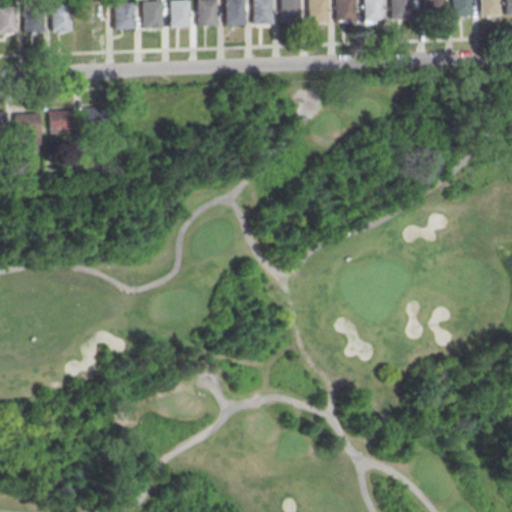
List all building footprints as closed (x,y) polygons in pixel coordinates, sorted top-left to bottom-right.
[(194,1),(213,0),(214,27),(195,27),(194,1)] [(222,0),(240,0),(241,26),(223,26),(222,0)] [(249,0),(268,0),(268,24),(249,25),(249,0)] [(276,0),(295,0),(297,23),(278,24),(276,0)] [(304,0),(323,0),(324,22),(305,23),(304,0)] [(332,0),(351,0),(351,21),(332,22),(332,0)] [(359,0),(378,0),(379,20),(360,21),(359,0)] [(387,0),(406,0),(407,19),(388,20),(387,0)] [(421,0),(440,0),(440,18),(421,18),(421,0)] [(448,0),(467,0),(468,17),(449,18),(448,0)] [(476,0),(495,0),(496,16),(477,16),(476,0)] [(501,0),(511,0),(511,15),(502,15),(501,0)] [(81,1),(100,1),(101,27),(82,28),(81,1)] [(166,1),(185,1),(186,28),(167,28),(166,1)] [(139,2),(158,2),(158,29),(140,29),(139,2)] [(111,3),(130,3),(130,30),(111,30),(111,3)] [(20,5),(39,4),(40,31),(21,32),(20,5)] [(0,5),(11,5),(12,32),(0,32),(0,5)] [(48,5),(67,5),(68,32),(49,32),(48,5)] [(80,107),(105,106),(106,127),(89,127),(89,130),(81,130),(80,107)] [(45,109),(70,108),(71,129),(54,130),(54,132),(46,133),(45,109)] [(11,113),(36,112),(37,133),(20,134),(20,136),(12,136),(11,113)] [(8,158),(23,157),(24,174),(9,175),(8,158)]
